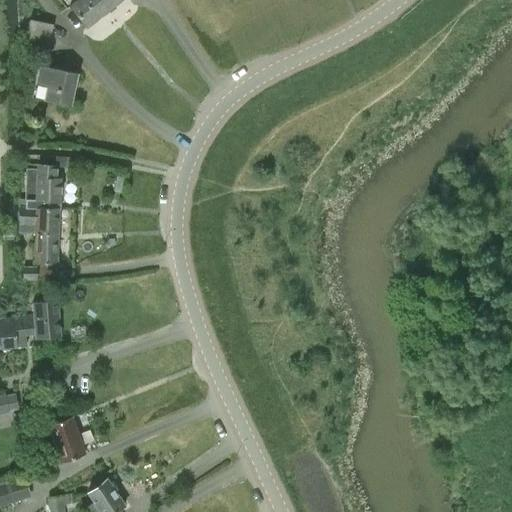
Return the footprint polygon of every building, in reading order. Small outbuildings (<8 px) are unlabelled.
[(77,0),(69,6),(86,27),(105,12),(95,0),(77,0)] [(95,0),(105,12),(120,0),(95,0)] [(48,48),(53,25),(30,20),(25,43),(48,48)] [(44,99),(68,105),(71,105),(78,74),(39,65),(35,83),(47,86),(44,99)] [(40,201),(40,206),(19,206),(19,207),(58,210),(60,179),(54,179),(55,166),(38,165),(38,171),(27,170),(26,200),(40,201)] [(34,263),(40,263),(55,264),(58,210),(19,207),(17,233),(36,234),(34,263)] [(22,267),(21,280),(36,281),(37,268),(22,267)] [(0,348),(14,348),(16,347),(15,335),(34,334),(34,338),(59,335),(56,298),(32,301),(34,319),(13,321),(12,315),(0,316),(0,348)] [(15,393),(5,395),(8,411),(17,409),(15,393)] [(66,459),(86,452),(72,415),(38,428),(47,452),(62,447),(66,459)] [(0,506),(30,496),(23,476),(0,483),(0,506)] [(85,504),(90,511),(112,511),(124,505),(107,478),(87,490),(92,500),(85,504)] [(49,511),(62,511),(60,496),(47,498),(49,511)]
